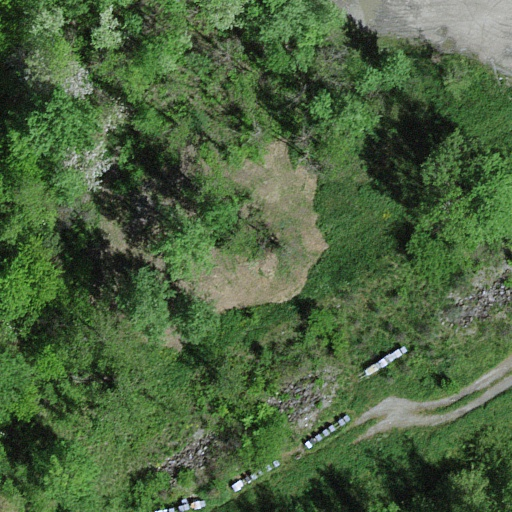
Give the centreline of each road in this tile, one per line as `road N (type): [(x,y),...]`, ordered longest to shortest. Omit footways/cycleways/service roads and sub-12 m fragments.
road 1 (motorway): [(511,160),(2,511)]
road 2 (motorway): [(256,511),(511,340)]
